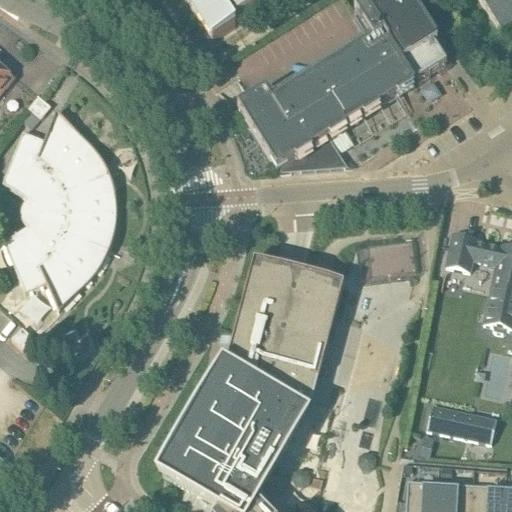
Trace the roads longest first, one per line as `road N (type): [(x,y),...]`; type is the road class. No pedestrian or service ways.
road 1 (tertiary): [(70,481),(178,286),(192,198)]
road 2 (residential): [(486,172),(192,198)]
road 3 (tertiary): [(15,0),(105,47),(131,71),(171,127),(192,198)]
